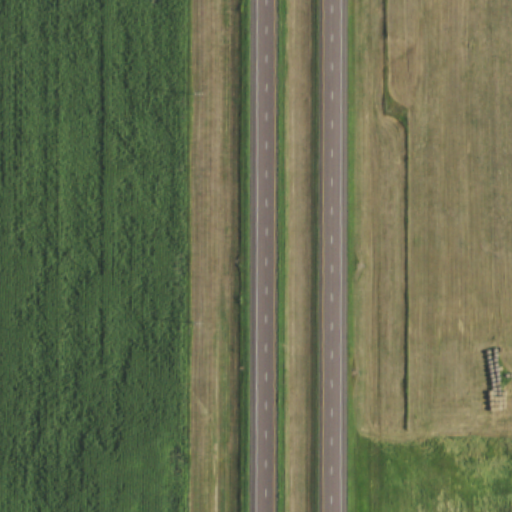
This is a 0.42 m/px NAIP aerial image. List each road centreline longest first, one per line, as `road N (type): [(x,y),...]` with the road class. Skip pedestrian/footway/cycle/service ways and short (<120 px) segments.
road 1 (trunk): [(262,0),(262,511)]
road 2 (trunk): [(329,511),(329,0)]
